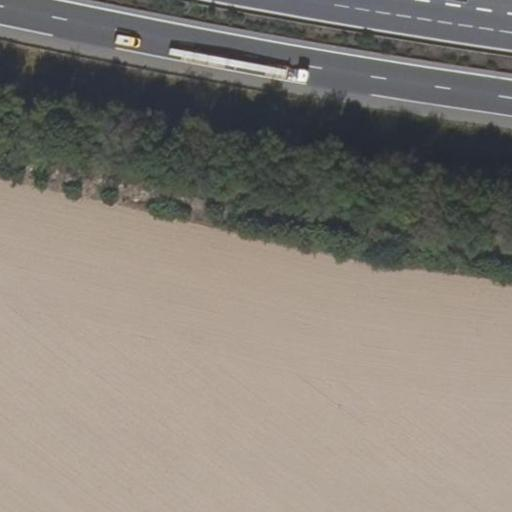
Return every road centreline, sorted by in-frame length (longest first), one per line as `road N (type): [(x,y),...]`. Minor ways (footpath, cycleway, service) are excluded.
road 1 (track): [(511,261),(0,159)]
road 2 (trunk): [(0,4),(511,98)]
road 3 (trunk): [(511,29),(343,5)]
